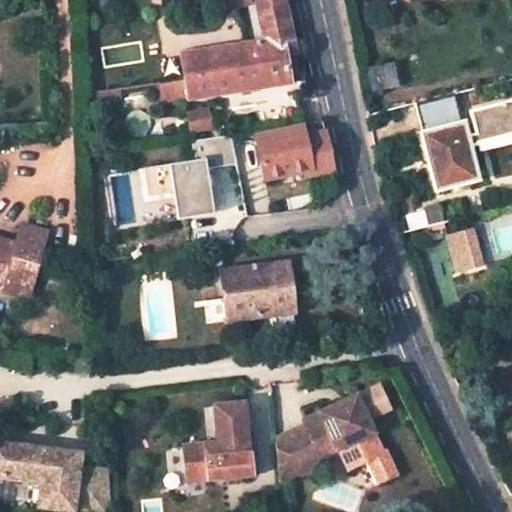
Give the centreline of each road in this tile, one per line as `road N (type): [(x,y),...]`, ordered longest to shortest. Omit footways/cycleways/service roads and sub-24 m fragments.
road 1 (secondary): [(320,0),(384,251),(417,347),(496,511)]
road 2 (unknown): [(32,385),(417,347)]
